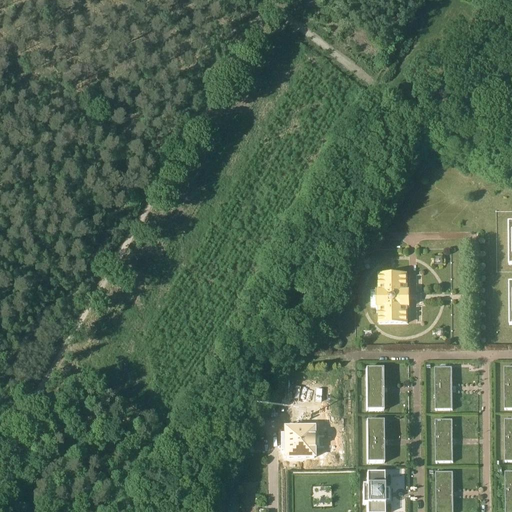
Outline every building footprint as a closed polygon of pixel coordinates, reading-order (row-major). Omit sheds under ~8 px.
[(408,291),(408,274),(378,275),(378,292),(376,292),(376,309),(379,309),(379,325),(408,325),(408,309),(410,309),(410,291),(408,291)] [(383,369),(366,370),(366,412),(383,411),(383,369)] [(452,369),(435,369),(435,411),(452,411),(452,369)] [(453,421),(435,421),(436,463),(453,463),(453,421)] [(383,422),(366,422),(367,464),(384,464),(383,422)] [(312,428),(283,428),(283,458),(312,458),(312,428)] [(384,511),(384,474),(366,475),(367,486),(362,486),(363,505),(367,505),(366,511),(384,511)] [(453,511),(453,474),(436,474),(436,511),(453,511)] [(238,511),(242,510),(242,504),(238,504),(238,490),(221,490),(221,505),(218,505),(218,511),(238,511)]
